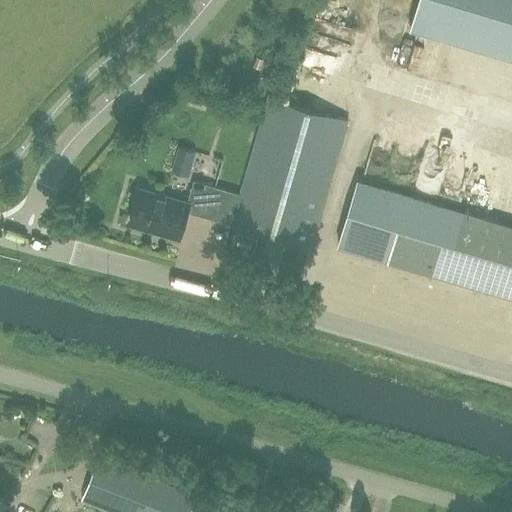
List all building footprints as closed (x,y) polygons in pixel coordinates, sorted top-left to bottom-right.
[(511,49),(511,0),(417,0),(411,27),(511,49)] [(433,57),(434,30),(414,29),(413,56),(433,57)] [(232,223),(311,246),(347,120),(269,97),(241,194),(193,180),(187,202),(139,188),(129,222),(178,236),(186,211),(232,224),(232,223)] [(178,147),(171,171),(189,176),(196,152),(196,151),(178,146),(178,147)] [(368,161),(367,170),(388,173),(389,165),(368,161)] [(511,294),(511,225),(357,179),(338,243),(511,294)] [(98,458),(83,498),(96,503),(119,511),(188,511),(195,496),(111,463),(98,458)]
